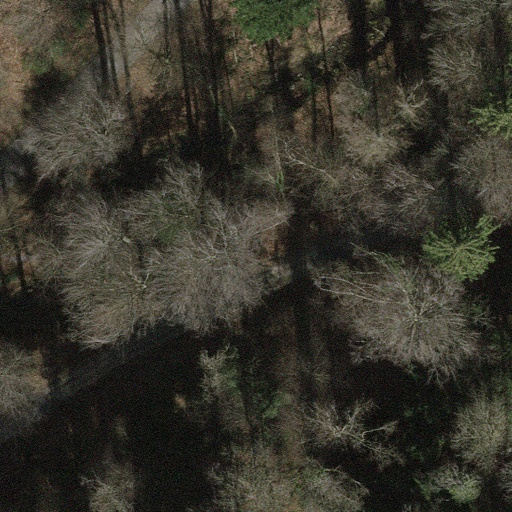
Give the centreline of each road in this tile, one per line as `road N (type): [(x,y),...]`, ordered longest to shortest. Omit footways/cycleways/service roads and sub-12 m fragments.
road 1 (track): [(0,428),(185,319),(511,164)]
road 2 (track): [(0,176),(176,0)]
